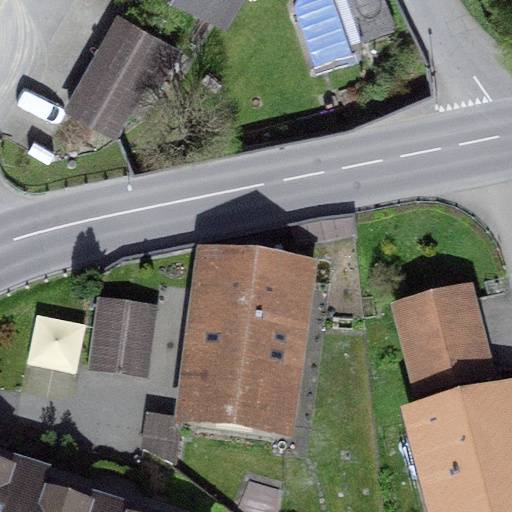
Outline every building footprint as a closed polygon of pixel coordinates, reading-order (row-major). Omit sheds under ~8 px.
[(234,0),(203,0),(227,13),(234,0)] [(180,49),(119,15),(71,100),(116,125),(143,78),(159,87),(180,49)] [(313,269),(200,253),(177,423),(289,438),(313,269)] [(470,292),(391,312),(417,412),(496,391),(470,292)] [(156,310),(101,302),(91,371),(146,379),(156,310)] [(39,314),(30,364),(80,374),(89,323),(39,314)] [(403,415),(428,511),(511,511),(511,386),(496,391),(417,412),(403,415)] [(181,424),(148,419),(139,471),(172,477),(181,424)] [(0,511),(24,511),(32,487),(36,470),(0,460),(0,511)] [(123,511),(32,487),(24,511),(123,511)]
